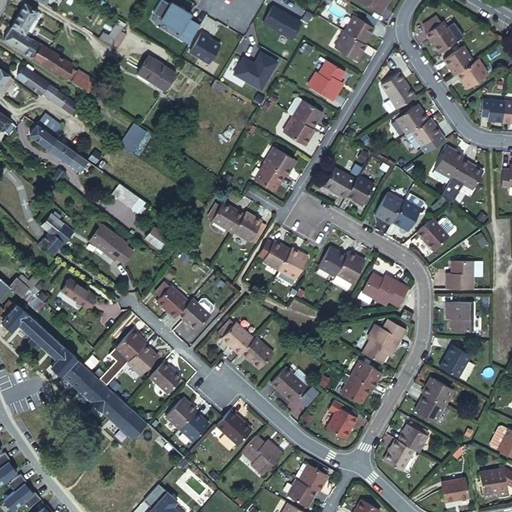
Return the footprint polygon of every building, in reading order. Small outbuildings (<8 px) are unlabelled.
[(190,44),(203,24),(165,0),(161,0),(150,19),(190,44)] [(360,0),(380,13),(387,0),(360,0)] [(32,22),(33,21),(38,12),(39,11),(26,2),(20,13),(19,14),(32,22)] [(302,22),(273,5),(264,24),(294,40),(302,22)] [(42,15),(38,12),(33,21),(37,23),(42,15)] [(19,14),(12,27),(24,34),(32,22),(19,14)] [(373,27),(353,15),(344,32),(363,43),(373,27)] [(422,25),(426,32),(440,23),(435,16),(422,25)] [(121,20),(117,26),(124,30),(128,24),(121,20)] [(425,33),(438,53),(456,41),(442,21),(440,23),(426,32),(425,33)] [(117,26),(106,43),(113,48),(114,45),(123,32),(124,30),(117,26)] [(24,35),(24,34),(12,27),(3,40),(23,52),(31,39),(24,35)] [(222,44),(202,31),(190,54),(211,64),(222,44)] [(123,32),(114,45),(120,50),(129,36),(123,32)] [(363,43),(344,32),(334,47),(354,59),(359,51),(361,52),(365,45),(363,43)] [(40,45),(31,39),(23,52),(32,58),(40,45)] [(64,78),(70,69),(72,66),(40,45),(32,58),(64,78)] [(444,60),(454,76),(457,74),(473,63),(463,48),(444,60)] [(261,50),(255,60),(244,54),(235,73),(264,90),(280,63),(261,50)] [(146,54),(136,72),(164,89),(175,71),(146,54)] [(478,59),(473,63),(457,74),(462,81),(464,79),(470,88),(489,75),(478,59)] [(316,73),(308,87),(332,102),(340,88),(336,86),(338,82),(344,72),(326,61),(318,74),(316,73)] [(0,88),(8,76),(10,74),(0,68),(0,88)] [(52,86),(26,69),(19,80),(44,97),(45,96),(52,86)] [(76,73),(70,69),(64,78),(70,82),(75,75),(76,73)] [(381,84),(398,109),(414,98),(397,73),(381,84)] [(86,82),(75,75),(70,82),(82,89),(86,82)] [(0,88),(0,93),(3,96),(14,80),(8,76),(0,88)] [(464,79),(462,81),(467,90),(470,88),(464,79)] [(82,89),(88,93),(92,85),(86,82),(82,89)] [(52,86),(45,96),(73,115),(80,106),(79,106),(70,99),(52,86)] [(487,118),(487,123),(502,124),(504,103),(482,101),(480,117),(487,118)] [(302,102),(293,118),(313,129),(322,113),(302,102)] [(511,103),(504,103),(502,124),(511,124),(511,103)] [(395,120),(406,135),(411,132),(427,121),(422,113),(420,115),(414,106),(395,120)] [(0,128),(3,131),(8,125),(10,121),(10,120),(7,118),(0,112),(0,128)] [(31,112),(27,117),(38,125),(42,120),(31,112)] [(42,120),(38,125),(53,136),(61,125),(46,114),(42,120)] [(293,118),(284,134),(305,146),(309,139),(308,138),(313,129),(293,118)] [(427,121),(411,132),(421,147),(440,134),(429,119),(427,121)] [(17,127),(10,121),(8,125),(3,131),(10,136),(17,127)] [(53,136),(38,125),(30,135),(68,163),(76,154),(55,138),(53,136)] [(105,135),(111,139),(115,133),(110,129),(105,135)] [(115,133),(111,139),(118,144),(125,135),(117,129),(115,133)] [(125,135),(118,144),(132,154),(138,144),(125,135)] [(451,178),(462,159),(464,156),(447,146),(434,169),(451,178)] [(275,148),(264,165),(284,177),(288,170),(285,167),(291,158),(275,148)] [(80,172),(88,162),(76,154),(68,163),(80,172)] [(294,160),(291,158),(285,167),(288,170),(294,160)] [(462,159),(451,178),(472,190),(482,171),(462,159)] [(264,165),(255,180),(275,192),(284,177),(264,165)] [(497,187),(511,187),(511,166),(506,166),(506,170),(499,170),(497,187)] [(325,187),(346,199),(347,197),(356,181),(336,169),(325,187)] [(55,179),(61,183),(67,175),(61,171),(55,179)] [(356,181),(347,197),(365,207),(375,188),(358,178),(356,181)] [(61,183),(56,180),(52,185),(57,188),(61,183)] [(268,206),(273,192),(247,182),(242,196),(268,206)] [(128,192),(119,186),(111,196),(130,210),(138,199),(128,192)] [(377,217),(392,225),(392,224),(404,203),(389,195),(377,217)] [(405,202),(404,203),(392,224),(399,228),(400,225),(412,231),(422,212),(405,202)] [(212,222),(232,234),(233,232),(243,216),(223,203),(221,207),(216,204),(208,217),(212,220),(212,222)] [(50,229),(64,241),(65,242),(74,231),(52,213),(43,224),(50,229)] [(245,213),(243,216),(233,232),(249,242),(250,241),(261,224),(245,213)] [(439,226),(434,220),(417,234),(434,253),(450,239),(439,226)] [(445,221),(439,226),(450,239),(456,233),(456,230),(448,221),(445,221)] [(102,224),(90,240),(115,261),(116,259),(123,264),(133,252),(126,246),(128,244),(102,224)] [(261,224),(250,241),(254,244),(265,226),(261,224)] [(153,225),(144,237),(159,248),(168,236),(153,225)] [(410,233),(412,231),(400,225),(399,228),(410,233)] [(50,229),(39,243),(45,248),(53,254),(60,245),(64,241),(50,229)] [(261,262),(278,272),(290,252),(273,242),(261,262)] [(189,244),(185,250),(193,254),(196,249),(189,244)] [(318,269),(334,279),(347,257),(330,248),(318,269)] [(290,252),(278,272),(274,278),(290,287),(306,261),(296,255),(297,253),(291,249),(290,252)] [(347,257),(334,279),(332,283),(348,293),(364,265),(354,260),(356,257),(349,253),(347,257)] [(366,263),(356,257),(354,260),(364,265),(366,263)] [(444,287),(472,288),(472,260),(451,259),(450,274),(445,274),(444,287)] [(0,295),(9,285),(0,276),(0,295)] [(372,276),(362,294),(386,307),(398,285),(385,277),(382,282),(372,276)] [(9,285),(21,296),(27,288),(16,278),(9,285)] [(97,293),(70,278),(59,295),(87,309),(97,293)] [(199,292),(191,285),(184,293),(192,299),(199,292)] [(155,302),(173,319),(177,316),(188,304),(170,287),(155,302)] [(203,295),(199,292),(192,299),(196,303),(203,295)] [(9,299),(0,308),(0,314),(2,316),(14,303),(9,299)] [(14,303),(2,316),(0,318),(10,328),(17,321),(55,357),(49,363),(61,374),(62,373),(132,438),(146,423),(125,403),(106,385),(96,376),(85,365),(17,300),(14,303)] [(209,317),(191,300),(188,304),(177,316),(195,332),(209,317)] [(446,304),(446,320),(451,320),(451,333),(472,333),(473,304),(446,304)] [(403,309),(399,318),(408,322),(413,314),(403,309)] [(220,339),(239,355),(241,354),(253,340),(234,323),(232,325),(228,322),(217,333),(222,338),(220,339)] [(370,343),(362,356),(380,367),(386,357),(388,352),(393,355),(401,341),(375,326),(366,341),(370,343)] [(134,338),(135,337),(130,332),(114,349),(127,362),(142,346),(134,338)] [(142,346),(143,344),(135,337),(134,338),(142,346)] [(253,340),(241,354),(258,370),(272,355),(254,338),(253,340)] [(127,362),(126,363),(139,376),(155,359),(147,352),(149,350),(143,344),(142,346),(127,362)] [(451,346),(439,366),(464,381),(473,366),(465,361),(468,356),(451,346)] [(147,352),(155,359),(157,357),(149,350),(147,352)] [(361,362),(351,379),(370,390),(373,391),(383,375),(361,362)] [(180,380),(163,363),(148,379),(166,395),(180,380)] [(284,369),(270,384),(291,403),(305,388),(284,369)] [(351,379),(342,393),(361,405),(370,390),(351,379)] [(426,389),(422,396),(424,397),(444,410),(454,393),(433,381),(428,390),(426,389)] [(434,425),(444,410),(424,397),(414,413),(434,425)] [(187,409),(189,407),(181,399),(178,401),(187,409)] [(194,413),(195,412),(189,407),(187,409),(178,401),(164,417),(178,430),(194,413)] [(339,409),(327,431),(345,441),(357,420),(339,409)] [(229,412),(222,419),(215,427),(236,446),(250,431),(229,412)] [(207,426),(194,413),(178,430),(191,443),(207,426)] [(407,426),(397,442),(412,452),(417,454),(426,438),(407,426)] [(511,431),(507,429),(496,451),(511,458),(511,431)] [(262,443),(254,437),(240,452),(251,462),(249,464),(262,475),(280,454),(268,443),(265,447),(262,443)] [(412,452),(397,442),(396,441),(384,461),(401,471),(412,452)] [(459,449),(452,456),(456,460),(463,453),(459,449)] [(5,451),(0,454),(0,465),(8,460),(10,458),(5,451)] [(8,460),(0,465),(0,482),(17,470),(13,466),(8,460)] [(307,466),(297,482),(315,492),(318,494),(328,477),(307,466)] [(507,496),(506,485),(502,467),(478,472),(482,498),(497,494),(498,498),(507,496)] [(511,472),(502,467),(506,485),(511,488),(511,472)] [(20,473),(9,482),(15,489),(24,481),(26,479),(20,473)] [(440,482),(444,504),(469,500),(465,477),(440,482)] [(306,508),(315,492),(297,482),(295,480),(286,496),(306,508)] [(33,492),(24,481),(15,489),(3,498),(12,509),(24,499),(29,506),(41,497),(35,490),(34,490),(33,492)] [(157,485),(142,501),(152,511),(150,511),(174,511),(175,511),(170,507),(175,502),(157,485)] [(355,511),(376,511),(361,503),(355,511)]
